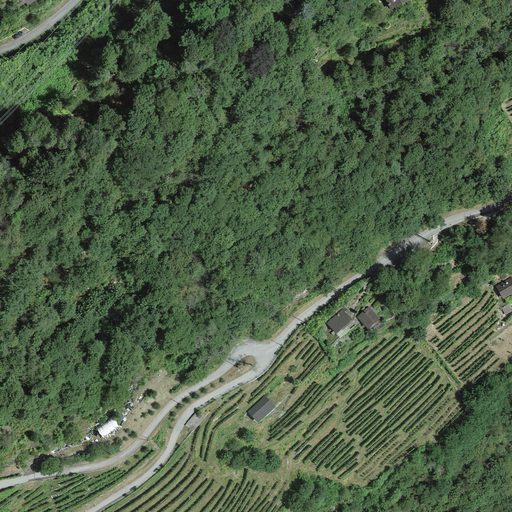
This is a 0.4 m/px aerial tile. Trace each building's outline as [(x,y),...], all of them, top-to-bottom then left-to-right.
[(407,0),(386,0),(390,15),(410,10),(407,0)] [(511,279),(511,280),(497,288),(503,299),(511,293),(511,279)] [(378,321),(368,310),(359,318),(368,329),(378,321)] [(328,325),(336,334),(352,321),(343,311),(328,325)] [(265,400),(250,413),(258,423),(273,409),(265,400)] [(198,411),(185,426),(192,432),(205,418),(198,411)] [(103,438),(119,428),(114,419),(97,429),(103,438)]
